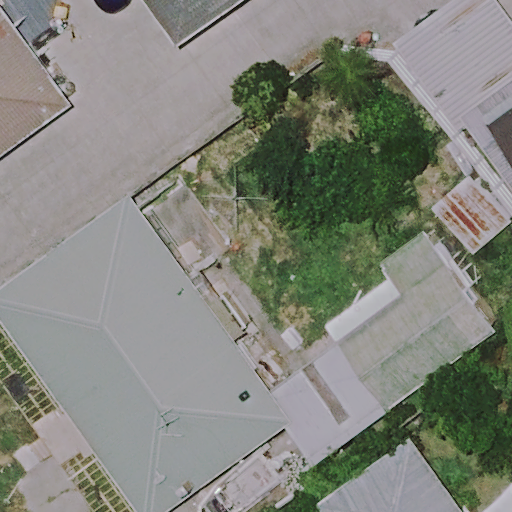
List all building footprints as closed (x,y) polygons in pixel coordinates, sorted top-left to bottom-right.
[(0,0),(0,153),(73,101),(0,0)] [(166,0),(190,35),(241,0),(166,0)] [(511,13),(502,0),(451,0),(400,37),(468,132),(417,169),(475,250),(511,222),(511,13)] [(152,511),(211,474),(230,503),(278,471),(259,442),(289,422),(142,199),(0,292),(143,511),(152,511)] [(481,339),(435,276),(276,392),(322,455),(481,339)] [(475,511),(422,436),(326,503),(332,511),(475,511)]
